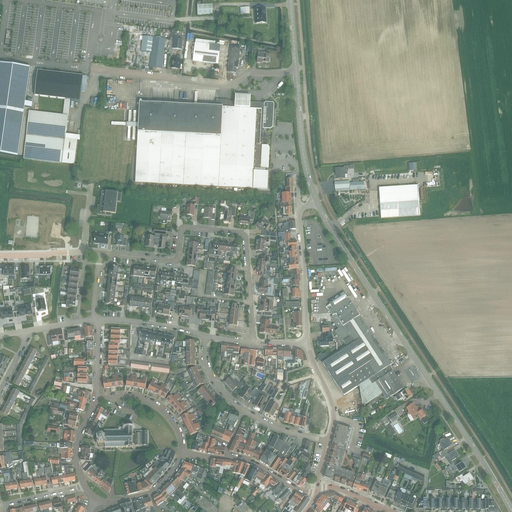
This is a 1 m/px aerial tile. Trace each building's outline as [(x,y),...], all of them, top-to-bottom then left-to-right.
[(213,15),(212,5),(197,5),(198,15),(213,15)] [(257,17),(256,17),(256,23),(258,23),(258,26),(259,27),(261,29),(263,29),(264,27),(265,25),(264,23),(266,23),(265,8),(257,9),(257,17)] [(150,68),(162,69),(166,39),(143,37),(141,52),(152,53),(150,68)] [(182,50),(183,40),(170,39),(169,54),(172,54),(173,53),(174,49),(182,50)] [(218,64),(221,46),(215,45),(195,43),(193,61),(218,64)] [(227,73),(235,74),(236,68),(238,68),(240,49),(230,48),(227,73)] [(269,63),(270,55),(266,54),(266,53),(259,52),(258,58),(257,58),(256,62),(262,63),(262,61),(265,61),(265,62),(269,63)] [(173,59),(172,68),(179,69),(181,57),(179,57),(178,60),(173,59)] [(0,62),(0,154),(18,157),(25,107),(32,108),(32,103),(25,102),(30,70),(30,67),(0,62)] [(77,141),(75,141),(65,139),(68,116),(70,100),(80,101),(81,91),(86,92),(87,77),(83,76),(38,70),(35,96),(65,99),(63,115),(29,111),(24,159),(74,165),(77,141)] [(266,168),(267,168),(269,167),(269,148),(268,146),(262,146),(263,129),(271,129),(273,127),(274,110),(274,104),(273,102),(266,102),(264,103),(262,103),(251,103),(251,102),(250,102),(251,97),(235,96),(235,102),(234,102),(230,102),(229,100),(218,100),(218,101),(216,101),(216,107),(140,104),(139,133),(137,183),(252,189),(267,190),(268,172),(266,172),(266,168)] [(347,170),(348,170),(348,166),(344,166),(344,168),(336,168),(336,178),(345,178),(345,174),(347,173),(347,170)] [(291,193),(293,193),(293,179),(287,179),(287,187),(285,187),(285,192),(284,192),(284,193),(291,193)] [(350,190),(365,188),(364,181),(350,183),(350,180),(335,182),(335,188),(350,187),(350,190)] [(418,186),(379,188),(381,218),(420,216),(418,186)] [(98,205),(97,210),(97,215),(112,217),(112,213),(116,214),(117,202),(121,202),(122,193),(118,193),(118,192),(106,191),(102,191),(100,205),(99,205),(98,205)] [(349,192),(342,194),(347,210),(354,207),(349,192)] [(187,205),(186,215),(194,216),(195,206),(187,205)] [(202,210),(201,212),(202,213),(204,213),(203,218),(211,219),(211,220),(215,220),(215,214),(215,209),(213,209),(209,208),(207,206),(205,208),(204,209),(203,209),(202,210)] [(167,224),(167,221),(170,221),(171,213),(172,213),(173,209),(166,208),(166,212),(161,212),(161,216),(159,217),(160,219),(160,220),(162,220),(161,224),(167,224)] [(224,211),(224,215),(221,215),(221,218),(220,218),(221,219),(224,219),(223,222),(231,222),(231,216),(235,217),(236,208),(230,208),(229,211),(224,211)] [(251,212),(250,217),(240,216),(239,223),(249,225),(250,220),(254,221),(255,212),(251,212)] [(277,237),(276,234),(267,233),(267,231),(265,229),(269,224),(262,218),(256,225),(263,231),(262,236),(277,237)] [(283,230),(280,230),(280,233),(286,233),(290,232),(290,230),(296,230),(295,222),(288,223),(286,223),(287,226),(283,227),(283,230)] [(159,248),(164,249),(165,239),(166,235),(166,234),(161,234),(161,230),(155,229),(154,233),(156,234),(156,238),(147,237),(146,246),(153,247),(154,245),(159,246),(159,248)] [(284,233),(278,234),(278,237),(282,237),(283,239),(285,239),(285,240),(284,241),(284,244),(285,245),(285,248),(287,247),(297,247),(297,241),(291,241),(291,236),(290,233),(284,234),(284,233)] [(95,240),(95,243),(107,244),(108,238),(106,238),(107,235),(96,234),(95,236),(95,238),(95,240)] [(117,235),(116,239),(117,239),(117,245),(126,246),(127,240),(124,240),(124,236),(117,235)] [(256,245),(265,246),(266,243),(269,243),(269,238),(259,237),(259,240),(257,239),(256,245)] [(190,242),(189,248),(198,249),(198,247),(201,247),(202,241),(194,240),(193,243),(190,242)] [(213,255),(219,256),(220,243),(214,242),(214,245),(210,244),(209,254),(213,254),(213,255)] [(232,244),(230,257),(233,257),(233,253),(239,254),(240,248),(238,248),(238,245),(232,244)] [(265,246),(256,245),(255,251),(258,251),(257,254),(267,255),(268,250),(265,250),(265,246)] [(261,257),(261,260),(259,260),(258,266),(266,267),(267,263),(269,263),(270,258),(261,257)] [(228,274),(236,275),(237,270),(233,269),(233,266),(226,265),(226,268),(228,269),(228,274)] [(266,267),(258,266),(257,272),(262,273),(261,276),(271,277),(271,274),(268,273),(268,271),(266,271),(266,267)] [(3,274),(0,273),(0,280),(3,281),(3,278),(9,278),(9,277),(8,267),(5,267),(5,268),(3,268),(3,274)] [(29,267),(21,267),(21,279),(29,279),(29,267)] [(74,267),(71,267),(70,275),(79,276),(80,270),(74,270),(74,267)] [(134,269),(132,269),(131,276),(139,277),(140,268),(134,267),(134,269)] [(166,282),(167,274),(162,273),(161,277),(157,276),(156,284),(160,284),(160,285),(163,285),(163,284),(166,285),(167,282),(166,282)] [(182,287),(184,287),(184,288),(192,289),(192,286),(193,283),(193,280),(189,280),(189,277),(183,276),(182,284),(182,287)] [(271,288),(268,288),(268,287),(267,287),(268,281),(261,281),(261,286),(259,286),(258,292),(267,293),(270,293),(271,288)] [(298,297),(300,297),(300,292),(300,286),(291,286),(290,286),(290,288),(291,288),(292,289),(292,298),(295,298),(297,299),(298,297)] [(336,331),(337,333),(343,342),(347,348),(322,363),(333,380),(334,381),(336,384),(344,396),(359,386),(390,366),(392,364),(354,306),(345,294),(330,304),(333,308),(329,311),(332,316),(331,317),(331,318),(338,328),(338,329),(336,331)] [(128,297),(128,305),(130,305),(130,307),(135,307),(136,298),(128,297)] [(261,300),(260,306),(273,308),(274,302),(274,299),(266,298),(265,301),(261,300)] [(75,306),(76,300),(67,299),(66,308),(69,308),(70,306),(75,306)] [(44,300),(36,301),(38,313),(46,312),(44,300)] [(157,313),(163,314),(165,305),(165,302),(156,300),(155,307),(158,308),(157,313)] [(167,306),(165,305),(163,314),(169,316),(170,310),(173,310),(175,304),(168,302),(167,306)] [(185,318),(186,308),(183,308),(183,305),(177,304),(176,312),(179,312),(179,316),(182,317),(181,318),(185,318)] [(374,306),(382,318),(385,316),(377,304),(374,306)] [(9,305),(5,306),(6,309),(8,318),(14,317),(12,308),(9,308),(9,305)] [(186,308),(185,318),(188,318),(188,317),(191,318),(191,314),(194,314),(195,306),(189,306),(189,309),(186,308)] [(205,321),(207,311),(204,311),(204,307),(198,306),(197,313),(200,314),(200,320),(205,321)] [(260,306),(259,312),(264,312),(264,315),(272,316),(273,310),(273,308),(260,306)] [(207,311),(205,321),(211,322),(212,315),(215,315),(216,308),(210,308),(210,311),(207,311)] [(297,327),(302,326),(301,312),(293,313),(292,313),(293,320),(294,328),(297,328),(297,327)] [(237,321),(230,320),(230,323),(226,322),(226,328),(234,329),(234,326),(237,326),(237,321)] [(262,320),(260,333),(269,334),(269,333),(271,333),(271,334),(277,334),(278,327),(269,326),(270,321),(262,320)] [(329,346),(329,343),(333,343),(332,326),(329,326),(329,332),(326,332),(326,337),(323,337),(323,340),(320,340),(320,347),(329,346)] [(87,342),(89,342),(89,337),(93,337),(92,328),(89,328),(89,327),(84,327),(86,342),(87,342)] [(80,329),(74,330),(74,337),(81,336),(81,339),(84,338),(83,328),(80,329)] [(75,340),(74,337),(74,330),(67,331),(67,330),(64,331),(66,341),(71,340),(71,341),(74,340),(75,340)] [(145,340),(147,331),(141,330),(139,338),(143,339),(142,342),(145,342),(145,340)] [(51,335),(47,336),(49,346),(53,345),(59,344),(58,341),(63,340),(62,331),(51,333),(51,335)] [(168,336),(167,344),(166,347),(168,347),(169,345),(173,346),(175,337),(168,336)] [(37,352),(31,348),(28,354),(34,357),(37,352)] [(251,350),(241,349),(240,355),(244,356),(244,359),(244,361),(243,365),(249,365),(250,362),(249,361),(251,350)] [(278,356),(278,349),(266,349),(266,357),(268,357),(268,356),(278,356)] [(303,360),(303,354),(302,354),(302,351),(295,351),(292,351),(292,360),(298,360),(303,360)] [(25,360),(31,363),(34,357),(28,354),(25,360)] [(8,360),(0,355),(0,369),(2,371),(8,360)] [(22,366),(28,369),(31,363),(25,360),(22,366)] [(19,372),(25,375),(28,369),(22,366),(19,372)] [(390,366),(359,386),(363,405),(382,393),(386,399),(404,388),(390,366)] [(198,373),(196,367),(188,371),(191,376),(198,373)] [(25,375),(19,372),(16,377),(22,381),(25,375)] [(198,373),(191,376),(194,382),(201,378),(198,373)] [(115,375),(117,387),(123,386),(122,379),(119,379),(118,375),(115,375)] [(132,387),(134,375),(132,375),(131,379),(127,379),(126,386),(132,387)] [(62,381),(59,380),(60,377),(56,376),(56,380),(54,385),(61,387),(62,381)] [(19,386),(22,381),(16,377),(13,383),(19,386)] [(104,389),(111,388),(110,380),(106,381),(106,377),(103,377),(104,389)] [(140,381),(139,388),(145,389),(147,377),(144,377),(143,381),(140,381)] [(231,377),(225,382),(233,390),(238,386),(240,388),(247,383),(244,380),(240,383),(237,379),(235,381),(231,377)] [(201,378),(194,382),(196,387),(204,384),(201,378)] [(154,393),(157,386),(154,385),(156,381),(153,379),(148,390),(154,393)] [(157,386),(154,393),(159,396),(165,385),(162,384),(160,388),(157,386)] [(165,385),(159,396),(165,399),(168,392),(165,390),(167,386),(165,385)] [(201,395),(208,389),(205,385),(198,391),(201,395)] [(246,388),(240,396),(246,401),(250,396),(253,398),(259,390),(255,388),(252,392),(246,388)] [(23,394),(14,389),(11,395),(17,398),(18,395),(22,397),(23,394)] [(208,389),(201,395),(205,399),(211,393),(208,389)] [(79,397),(87,400),(88,394),(87,393),(88,391),(84,390),(84,392),(80,391),(79,394),(75,393),(74,396),(79,397)] [(413,396),(409,390),(405,392),(404,391),(400,393),(401,394),(398,395),(395,397),(398,401),(404,396),(407,400),(413,396)] [(170,404),(179,395),(177,393),(173,397),(171,395),(166,400),(170,404)] [(211,393),(205,399),(208,403),(215,397),(211,393)] [(260,394),(259,395),(253,405),(260,409),(266,399),(268,396),(263,393),(260,394)] [(8,401),(14,404),(17,398),(11,395),(8,401)] [(173,408),(178,403),(177,401),(181,397),(179,395),(170,404),(173,408)] [(86,400),(87,400),(79,397),(74,396),(72,402),(75,403),(85,405),(86,403),(87,403),(87,400),(86,400)] [(211,407),(218,401),(215,397),(208,403),(211,407)] [(5,407),(11,410),(14,404),(8,401),(5,407)] [(75,403),(72,402),(69,401),(68,405),(76,407),(75,409),(78,410),(83,411),(85,405),(75,403)] [(178,403),(173,408),(177,411),(186,403),(184,401),(180,404),(178,403)] [(57,412),(59,405),(59,404),(52,402),(49,402),(48,405),(51,406),(50,410),(57,412)] [(271,402),(266,412),(273,416),(278,406),(271,402)] [(186,403),(177,411),(181,415),(186,410),(184,408),(188,405),(186,403)] [(414,420),(419,417),(420,419),(426,416),(422,410),(419,412),(418,410),(419,407),(416,406),(414,403),(406,408),(409,411),(408,414),(411,415),(414,420)] [(8,416),(11,410),(5,407),(2,413),(8,416)] [(106,410),(99,407),(97,412),(103,416),(106,418),(108,415),(104,413),(106,410)] [(287,412),(286,414),(286,415),(284,422),(289,423),(293,409),(290,409),(289,413),(287,412)] [(289,423),(299,426),(301,419),(297,418),(298,414),(295,413),(296,410),(293,409),(289,423)] [(64,418),(69,419),(77,421),(78,415),(65,412),(64,418)] [(106,418),(103,416),(97,412),(94,418),(100,421),(102,418),(105,419),(106,418)] [(184,421),(195,416),(197,415),(196,413),(194,414),(189,416),(188,413),(182,417),(184,421)] [(396,413),(389,418),(392,423),(399,418),(396,413)] [(195,416),(184,421),(186,426),(193,423),(192,421),(196,418),(195,416)] [(103,423),(100,421),(94,418),(91,423),(97,426),(99,424),(102,425),(103,423)] [(91,423),(88,428),(95,432),(97,426),(91,423)] [(215,437),(221,440),(222,439),(225,431),(218,428),(220,424),(216,423),(215,426),(211,435),(215,437)] [(202,424),(199,425),(188,431),(191,435),(197,432),(196,430),(201,428),(200,427),(203,426),(202,424)] [(341,482),(341,484),(345,486),(345,483),(348,484),(347,487),(351,488),(355,477),(353,476),(353,475),(351,474),(351,472),(341,468),(351,429),(349,428),(337,425),(336,429),(338,430),(337,432),(335,431),(334,436),(336,436),(336,439),(333,438),(332,443),(334,443),(334,446),(331,445),(330,450),(333,450),(332,453),(330,452),(329,456),(331,457),(330,460),(328,459),(327,463),(329,464),(328,466),(327,466),(324,477),(332,480),(332,479),(335,480),(334,482),(338,483),(339,481),(341,482)] [(241,426),(234,441),(239,443),(239,444),(240,444),(242,440),(244,435),(245,432),(246,428),(241,426)] [(97,437),(96,437),(96,438),(97,438),(97,442),(96,442),(96,444),(98,444),(98,446),(99,446),(99,447),(98,447),(98,448),(99,448),(104,448),(105,448),(105,449),(106,449),(106,448),(111,448),(111,449),(111,448),(116,448),(116,449),(117,449),(117,448),(121,448),(121,449),(122,449),(122,448),(126,448),(126,449),(127,449),(127,448),(132,448),(133,448),(133,447),(133,445),(134,445),(134,444),(135,444),(135,445),(148,445),(148,431),(135,431),(135,433),(135,435),(134,435),(134,434),(133,434),(133,432),(133,429),(133,428),(133,427),(132,428),(126,428),(125,427),(125,428),(125,429),(125,430),(124,430),(122,430),(122,431),(120,431),(120,432),(116,432),(116,431),(115,431),(115,432),(114,432),(113,432),(111,432),(111,431),(110,431),(110,432),(106,432),(106,431),(105,431),(105,432),(104,432),(104,433),(105,433),(105,435),(104,435),(104,436),(99,436),(99,435),(98,435),(98,436),(97,436),(97,437)] [(95,432),(88,428),(85,433),(92,437),(94,434),(96,435),(97,433),(95,432)] [(75,432),(66,431),(65,431),(64,434),(65,434),(64,438),(63,441),(74,443),(75,432)] [(222,439),(229,442),(233,434),(225,431),(222,439)] [(192,450),(199,452),(200,447),(201,447),(202,443),(203,442),(200,441),(200,440),(198,439),(198,438),(199,438),(200,435),(199,434),(197,439),(195,442),(194,441),(192,450)] [(251,434),(246,446),(243,455),(251,458),(254,451),(256,452),(258,449),(262,441),(254,438),(255,436),(251,434)] [(277,457),(276,457),(272,455),(275,450),(279,453),(286,444),(285,443),(288,438),(283,435),(281,439),(275,436),(267,450),(265,454),(259,462),(269,468),(277,457)] [(207,453),(210,439),(210,438),(208,438),(207,443),(202,443),(201,447),(200,447),(199,452),(207,453)] [(437,458),(446,452),(444,450),(452,445),(447,438),(445,440),(444,439),(443,438),(440,440),(440,442),(440,443),(442,446),(440,448),(442,451),(437,455),(438,456),(433,459),(433,461),(437,458)] [(213,455),(215,455),(216,448),(214,447),(215,440),(211,439),(209,446),(208,454),(213,455)] [(236,453),(237,453),(243,455),(246,446),(242,445),(244,441),(242,440),(240,444),(236,453)] [(236,454),(237,453),(236,453),(240,444),(239,444),(239,443),(234,441),(229,451),(236,454)] [(283,459),(284,458),(289,451),(291,448),(286,444),(279,453),(276,457),(277,457),(269,468),(275,471),(281,462),(283,459)] [(251,458),(256,460),(262,448),(263,448),(264,446),(263,445),(263,446),(261,445),(259,449),(258,449),(256,452),(254,451),(251,458)] [(72,460),(73,449),(60,448),(59,448),(58,453),(62,453),(62,459),(65,459),(72,460)] [(216,448),(215,455),(224,456),(225,449),(216,448)] [(262,448),(256,460),(259,462),(265,454),(267,450),(263,448),(262,448)] [(454,464),(452,461),(459,456),(455,450),(448,455),(446,452),(437,458),(439,461),(444,457),(450,466),(454,464)] [(176,454),(169,451),(166,451),(163,458),(162,457),(161,461),(170,466),(176,454)] [(81,461),(90,462),(90,461),(92,462),(93,458),(90,458),(90,454),(90,453),(82,452),(82,456),(81,456),(81,461)] [(0,453),(0,463),(4,462),(10,462),(12,461),(11,459),(10,459),(4,460),(4,457),(7,456),(6,453),(4,453),(0,453)] [(286,478),(295,466),(294,465),(293,466),(292,466),(296,460),(292,457),(289,462),(288,461),(285,465),(285,464),(279,474),(286,478)] [(288,461),(284,458),(283,459),(281,462),(275,471),(279,474),(285,464),(285,465),(288,461)] [(211,459),(211,460),(210,467),(216,468),(216,470),(218,470),(218,471),(217,471),(216,475),(218,475),(219,473),(221,468),(217,467),(218,466),(217,466),(218,460),(211,459)] [(162,468),(166,471),(170,466),(161,461),(160,461),(158,463),(161,467),(162,468)] [(223,469),(230,470),(232,461),(224,461),(223,461),(223,467),(224,467),(223,469)] [(232,461),(230,470),(232,471),(232,473),(236,474),(239,463),(232,461)] [(455,466),(454,464),(450,466),(448,467),(445,469),(447,472),(453,468),(455,471),(457,470),(459,472),(466,468),(462,461),(455,466)] [(4,462),(0,463),(0,469),(1,469),(1,473),(3,472),(9,471),(9,468),(8,465),(10,464),(10,462),(4,462)] [(154,470),(153,472),(154,473),(155,473),(160,477),(166,471),(162,468),(161,467),(158,463),(157,464),(156,463),(152,468),(154,470)] [(205,469),(185,463),(182,468),(188,470),(197,474),(199,475),(199,473),(203,475),(205,469)] [(241,475),(245,465),(239,463),(236,474),(241,475)] [(89,465),(85,469),(84,471),(94,480),(98,475),(97,475),(98,474),(98,473),(92,468),(93,467),(90,464),(89,465)] [(244,479),(250,466),(245,465),(241,475),(239,479),(236,487),(239,489),(244,479)] [(73,466),(67,466),(68,473),(69,476),(70,482),(76,481),(75,474),(71,475),(70,470),(74,469),(73,466)] [(148,480),(153,484),(156,482),(160,477),(155,473),(154,473),(153,472),(152,473),(146,466),(140,470),(144,476),(145,477),(146,478),(148,480)] [(257,475),(260,470),(250,466),(244,479),(250,482),(252,479),(255,481),(255,480),(257,478),(255,477),(256,477),(257,475)] [(39,471),(41,485),(47,485),(47,482),(47,481),(46,478),(43,479),(41,468),(39,469),(39,471)] [(188,470),(182,468),(179,472),(188,478),(191,480),(194,476),(190,474),(191,473),(187,471),(188,470)] [(101,470),(99,472),(98,473),(98,474),(97,475),(98,475),(94,480),(100,485),(104,480),(106,478),(101,474),(103,472),(101,470)] [(268,475),(267,475),(260,471),(260,470),(257,475),(256,477),(255,477),(257,478),(262,482),(268,475)] [(296,476),(292,482),(297,485),(303,477),(307,472),(305,470),(301,476),(299,474),(298,475),(298,476),(297,477),(296,476)] [(10,474),(9,471),(3,472),(4,477),(6,484),(5,484),(6,487),(5,487),(5,488),(6,488),(6,491),(12,490),(10,478),(10,474)] [(292,471),(287,479),(292,482),(296,476),(297,477),(298,476),(298,475),(299,474),(297,472),(295,474),(292,471)] [(188,478),(179,472),(176,477),(181,481),(185,482),(187,480),(192,483),(193,481),(191,480),(188,478)] [(352,488),(358,490),(361,483),(362,480),(364,474),(361,473),(359,479),(356,478),(352,488)] [(470,473),(463,477),(461,475),(455,478),(458,482),(461,480),(462,481),(465,485),(474,479),(470,473)] [(10,478),(12,490),(18,489),(17,486),(18,486),(18,485),(17,485),(17,483),(14,483),(12,474),(10,474),(10,478)] [(127,483),(125,483),(128,495),(138,492),(136,482),(135,477),(134,474),(131,475),(129,476),(129,478),(131,477),(131,478),(133,483),(127,484),(127,483)] [(268,475),(262,482),(261,484),(266,487),(269,483),(269,484),(273,479),(268,475),(267,475),(268,475)] [(150,488),(153,484),(148,480),(146,478),(145,477),(143,479),(145,482),(144,483),(145,491),(148,490),(150,488)] [(181,481),(176,477),(169,483),(176,489),(177,490),(182,494),(185,490),(183,488),(186,483),(185,483),(185,482),(181,481)] [(301,488),(307,481),(307,480),(303,477),(297,485),(301,488)] [(365,484),(361,483),(358,490),(367,494),(370,486),(371,485),(373,479),(370,478),(369,483),(366,482),(365,484)] [(265,488),(267,489),(267,490),(269,487),(272,489),(274,487),(277,485),(279,483),(279,482),(273,479),(269,484),(269,483),(266,487),(265,488)] [(112,486),(112,481),(110,480),(108,483),(104,480),(100,485),(110,493),(112,486)] [(136,482),(138,492),(144,491),(142,483),(139,484),(138,481),(136,482)] [(394,481),(393,483),(386,498),(393,501),(398,489),(394,488),(397,483),(394,481)] [(374,484),(371,492),(378,495),(381,487),(382,485),(379,483),(379,484),(375,482),(374,484)] [(176,489),(169,483),(162,490),(170,496),(177,502),(180,499),(181,501),(185,497),(182,494),(177,490),(176,489)] [(272,489),(271,490),(275,494),(273,497),(276,499),(277,501),(288,490),(284,485),(283,486),(281,484),(279,483),(277,485),(274,487),(272,489)] [(381,487),(378,495),(384,497),(387,489),(390,483),(388,483),(387,486),(384,486),(383,488),(381,487)] [(396,503),(400,505),(404,495),(401,493),(402,491),(399,489),(398,492),(394,500),(396,501),(396,503)] [(162,490),(162,491),(159,494),(166,500),(168,498),(171,501),(172,501),(175,504),(177,502),(170,496),(162,490)] [(283,502),(292,493),(288,490),(277,501),(276,502),(277,503),(278,501),(279,502),(281,500),(283,502)] [(304,497),(298,493),(297,492),(296,493),(282,511),(291,511),(292,511),(296,506),(297,507),(302,501),(301,501),(304,497),(305,496),(304,497)] [(340,506),(344,497),(340,496),(334,493),(333,492),(323,494),(322,495),(330,502),(334,503),(332,507),(335,508),(335,507),(336,507),(336,505),(340,506)] [(166,500),(159,494),(153,498),(157,506),(166,500),(166,501),(166,500)] [(322,495),(315,505),(317,506),(315,509),(318,511),(320,511),(322,510),(323,510),(328,503),(332,507),(334,503),(330,502),(322,495)] [(410,497),(404,495),(400,505),(401,503),(402,504),(402,505),(406,507),(410,497)] [(301,511),(302,511),(310,500),(305,496),(304,497),(301,501),(302,501),(297,507),(294,511),(292,511),(291,511),(301,511)] [(211,499),(216,503),(215,505),(216,506),(219,501),(213,497),(211,499)] [(412,510),(417,500),(410,497),(406,507),(407,506),(408,507),(408,508),(412,510)] [(55,506),(53,506),(54,509),(55,509),(55,510),(57,511),(60,510),(60,511),(59,511),(62,511),(63,511),(62,505),(68,504),(66,498),(53,501),(55,506)] [(156,511),(154,508),(150,498),(139,502),(141,511),(146,511),(147,511),(148,510),(148,511),(149,511),(152,511),(156,511)] [(431,511),(431,509),(431,498),(431,500),(427,500),(427,498),(424,498),(423,498),(423,500),(421,500),(417,509),(423,509),(426,509),(426,511),(431,511)] [(485,499),(485,510),(488,510),(487,511),(499,511),(493,501),(489,501),(489,500),(485,500),(485,499)] [(244,511),(249,507),(243,502),(241,500),(240,501),(234,507),(239,511),(244,511)] [(342,511),(347,511),(353,501),(350,500),(350,501),(348,500),(346,504),(343,502),(339,511),(342,511)] [(357,511),(358,510),(356,508),(357,504),(355,504),(356,503),(353,501),(347,511),(357,511)] [(134,511),(132,503),(125,505),(121,506),(122,511),(134,511)]
